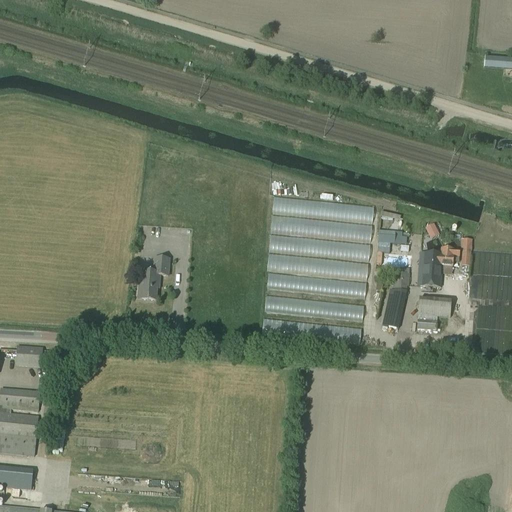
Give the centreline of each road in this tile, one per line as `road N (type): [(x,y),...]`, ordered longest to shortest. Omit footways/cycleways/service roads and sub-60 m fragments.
road 1 (unclassified): [(511,128),(90,0)]
road 2 (unclassified): [(511,369),(101,339)]
